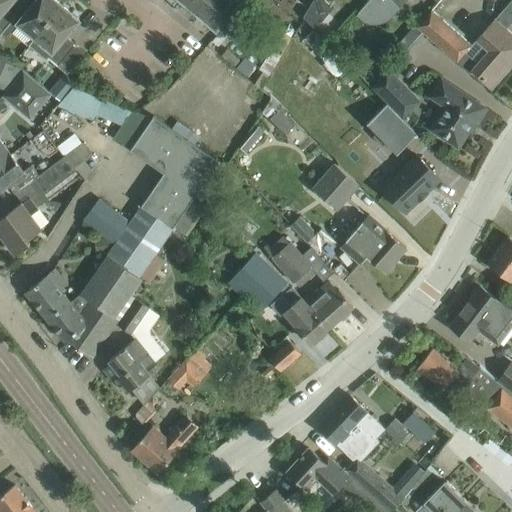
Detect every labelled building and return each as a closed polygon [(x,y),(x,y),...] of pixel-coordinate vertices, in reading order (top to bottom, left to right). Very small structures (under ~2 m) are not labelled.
[(13,0),(0,0),(0,35),(16,17),(6,8),(13,0)] [(28,46),(62,6),(55,0),(36,0),(18,23),(35,37),(28,46)] [(183,0),(182,1),(199,15),(212,0),(183,0)] [(237,0),(212,0),(199,15),(217,30),(240,2),(237,0)] [(313,0),(309,8),(303,18),(309,24),(315,29),(316,28),(329,14),(333,9),(323,0),(313,0)] [(370,0),(357,15),(362,20),(365,22),(369,23),(373,24),(378,24),(383,23),(386,22),(390,19),(407,0),(370,0)] [(62,6),(28,46),(46,60),(48,58),(67,75),(85,53),(66,37),(79,20),(62,6)] [(432,10),(417,27),(422,32),(430,39),(446,54),(455,61),(470,74),(473,70),(491,86),(509,66),(511,62),(511,45),(511,44),(511,33),(508,29),(496,19),(477,40),(472,46),(432,10)] [(417,27),(399,47),(405,52),(422,32),(417,27)] [(2,96),(30,120),(52,94),(24,70),(2,96)] [(390,74),(374,90),(387,104),(389,106),(391,107),(394,104),(408,90),(395,77),(391,73),(390,74)] [(445,106),(430,129),(458,148),(474,123),(477,124),(487,109),(442,79),(430,97),(445,106)] [(93,120),(95,115),(102,97),(74,87),(51,103),(93,120)] [(261,105),(269,94),(260,87),(253,99),(261,105)] [(387,104),(367,123),(376,133),(373,136),(382,146),(386,143),(400,157),(419,137),(402,119),(391,107),(389,106),(387,104)] [(98,201),(86,220),(116,244),(109,253),(108,255),(109,255),(139,276),(142,278),(147,281),(163,258),(155,253),(172,229),(174,226),(193,198),(200,189),(213,169),(218,161),(153,118),(150,122),(136,112),(132,110),(122,125),(113,138),(131,150),(164,174),(130,224),(98,201)] [(255,132),(240,149),(247,154),(261,137),(255,132)] [(0,139),(0,161),(11,154),(0,139)] [(93,154),(84,141),(34,179),(45,193),(77,170),(75,167),(93,154)] [(14,194),(34,179),(39,175),(31,165),(23,171),(11,154),(0,161),(0,190),(8,184),(14,192),(13,193),(14,194)] [(417,155),(382,189),(406,212),(419,200),(419,201),(428,192),(427,192),(440,179),(417,155)] [(358,184),(334,163),(312,188),(337,209),(358,184)] [(22,203),(7,214),(8,214),(0,220),(0,233),(15,254),(30,243),(28,241),(42,230),(30,215),(38,209),(29,198),(22,203)] [(193,198),(174,226),(185,234),(187,236),(207,207),(202,204),(193,198)] [(386,231),(375,221),(368,215),(341,246),(360,263),(366,256),(385,272),(406,248),(386,230),(386,231)] [(299,216),(290,224),(307,242),(316,233),(299,216)] [(264,247),(272,257),(271,258),(293,282),(311,267),(289,242),(289,243),(283,236),(271,247),(268,243),(264,247)] [(511,237),(510,236),(488,264),(504,276),(511,282),(511,237)] [(278,292),(279,293),(289,284),(287,282),(287,281),(256,254),(229,283),(244,297),(247,295),(262,309),(278,292)] [(88,324),(67,340),(92,357),(118,319),(115,317),(142,278),(139,276),(109,255),(82,295),(91,301),(81,315),(88,324)] [(54,269),(41,280),(25,292),(49,322),(71,303),(60,290),(67,284),(54,269)] [(329,282),(306,302),(305,303),(328,329),(353,307),(338,290),(337,291),(329,282)] [(305,303),(306,302),(292,286),(292,287),(289,284),(279,293),(282,295),(291,306),(285,312),(297,326),(296,327),(311,344),(328,329),(305,303)] [(498,346),(511,327),(511,302),(504,296),(499,301),(481,287),(450,327),(469,341),(478,330),(498,346)] [(131,334),(149,308),(136,299),(118,325),(131,334)] [(71,303),(49,322),(65,342),(67,340),(88,324),(81,315),(71,303)] [(127,392),(142,380),(150,374),(147,371),(157,364),(149,353),(136,337),(109,360),(112,363),(104,369),(114,382),(116,379),(127,392)] [(290,341),(270,359),(280,370),(300,353),(290,341)] [(433,350),(418,369),(456,398),(462,390),(470,380),(477,385),(473,391),(474,392),(490,404),(486,408),(511,427),(511,397),(501,389),(502,387),(467,358),(458,369),(433,350)] [(181,389),(190,381),(197,388),(211,372),(191,354),(169,378),(181,389)] [(511,361),(496,381),(511,393),(511,361)] [(385,429),(349,395),(334,410),(345,421),(347,420),(355,428),(360,424),(379,442),(380,442),(376,438),(385,429)] [(334,410),(318,427),(332,441),(354,461),(346,470),(393,511),(394,510),(400,502),(404,497),(411,489),(416,482),(406,474),(394,488),(362,460),(379,442),(360,424),(355,428),(347,420),(345,421),(334,410)] [(197,428),(184,416),(165,437),(153,426),(145,435),(132,450),(157,473),(179,449),(178,449),(197,428)] [(395,419),(385,429),(400,443),(409,432),(395,419)] [(288,471),(307,488),(318,477),(334,492),(342,484),(372,511),(387,511),(328,457),(324,462),(309,448),(288,471)] [(446,480),(432,495),(424,503),(433,511),(457,511),(468,502),(446,480)] [(32,511),(34,511),(14,485),(0,495),(0,511),(32,511)] [(267,511),(283,511),(289,507),(276,490),(260,502),(267,511)] [(478,511),(468,502),(457,511),(478,511)]
